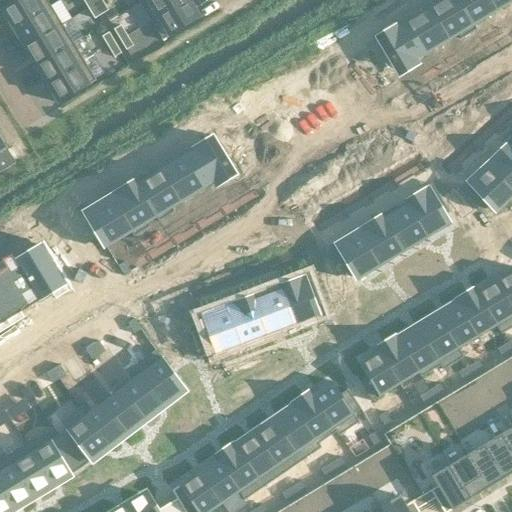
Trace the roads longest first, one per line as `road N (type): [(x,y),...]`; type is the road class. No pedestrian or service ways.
road 1 (unknown): [(349,495),(221,260),(220,241),(333,171),(356,165),(371,172),(503,393)]
road 2 (residential): [(68,511),(511,229)]
road 3 (residential): [(0,366),(252,209)]
road 4 (unknown): [(503,393),(349,495)]
road 5 (residential): [(406,110),(511,50)]
